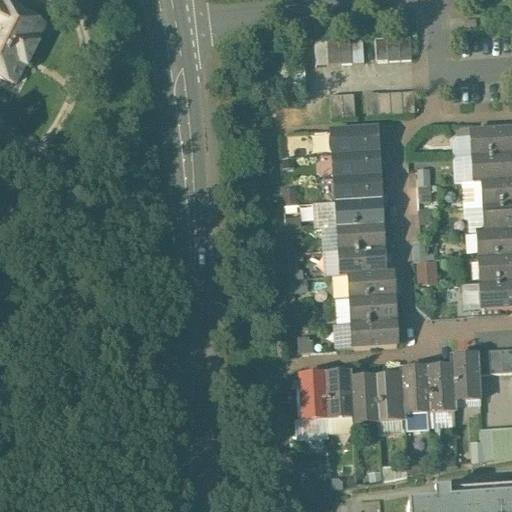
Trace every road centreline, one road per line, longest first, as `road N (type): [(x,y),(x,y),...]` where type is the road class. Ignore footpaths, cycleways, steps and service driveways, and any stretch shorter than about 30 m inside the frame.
road 1 (secondary): [(192,373),(192,243),(173,22)]
road 2 (residential): [(437,72),(431,111),(398,142),(410,333)]
road 3 (unclassified): [(0,465),(132,386),(192,373)]
road 4 (residential): [(312,0),(173,22)]
road 5 (secondary): [(189,511),(192,373)]
road 6 (residential): [(298,362),(411,355),(410,333)]
